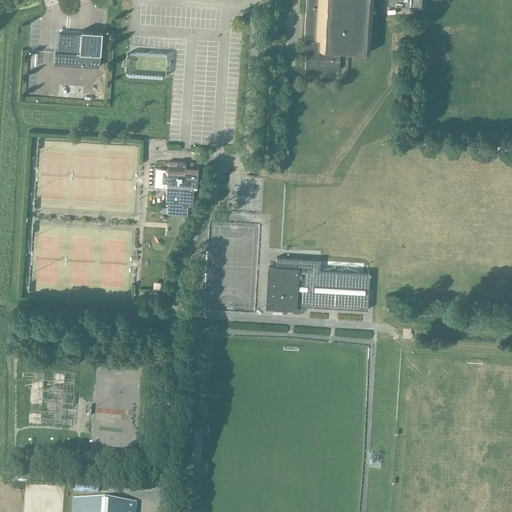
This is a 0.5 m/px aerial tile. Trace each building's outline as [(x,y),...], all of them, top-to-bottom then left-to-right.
[(307,53),(306,68),(340,70),(341,51),(370,52),(373,0),(306,0),(304,45),(302,45),(302,53),(307,53)] [(81,34),(59,33),(58,52),(55,52),(55,51),(54,63),(100,67),(102,32),(81,31),(81,34)] [(163,172),(162,184),(164,184),(164,187),(167,187),(165,206),(167,206),(167,214),(189,215),(190,206),(192,206),(194,189),(196,189),(198,170),(185,169),(186,163),(168,162),(168,170),(165,170),(165,172),(163,172)] [(268,266),(265,307),(296,309),(296,306),(368,310),(370,272),(320,269),(320,260),(277,257),(276,267),(268,266)] [(72,511),(135,511),(136,503),(73,499),(72,511)]
